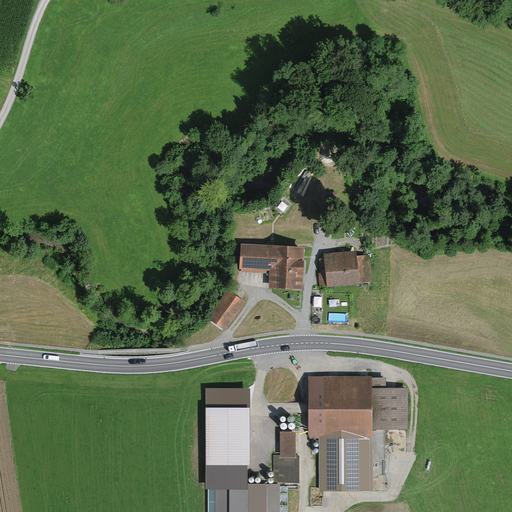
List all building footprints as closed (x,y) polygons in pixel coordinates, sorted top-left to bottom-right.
[(305,250),(246,248),(245,271),(273,272),(273,289),(304,290),(305,250)] [(356,257),(324,260),(326,288),(358,286),(356,257)] [(241,304),(227,295),(210,321),(224,330),(241,304)] [(387,375),(309,375),(310,438),(319,438),(319,489),(373,488),(373,427),(408,427),(408,385),(387,385),(387,375)] [(250,404),(205,404),(206,486),(215,486),(248,486),(248,482),(247,461),(250,461),(250,404)] [(275,480),(298,480),(298,427),(281,427),(281,453),(275,453),(275,480)] [(279,511),(280,482),(248,482),(248,486),(247,511),(279,511)] [(247,511),(248,486),(215,486),(215,511),(247,511)]
